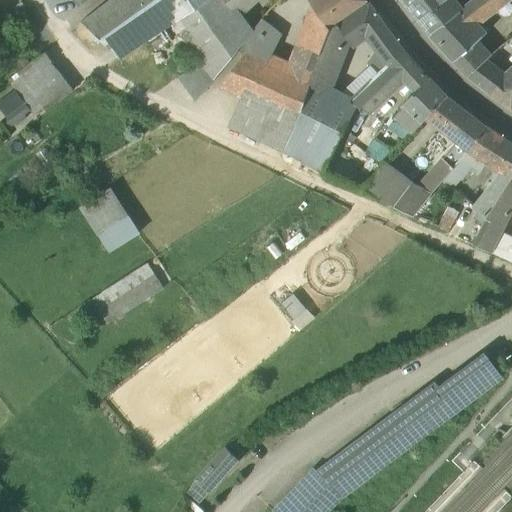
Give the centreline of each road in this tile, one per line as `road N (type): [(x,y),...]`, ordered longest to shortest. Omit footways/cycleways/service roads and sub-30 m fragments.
road 1 (track): [(35,0),(66,45),(128,91),(511,277)]
road 2 (residential): [(231,511),(305,434),(511,322)]
road 3 (residential): [(384,0),(412,37),(511,126)]
